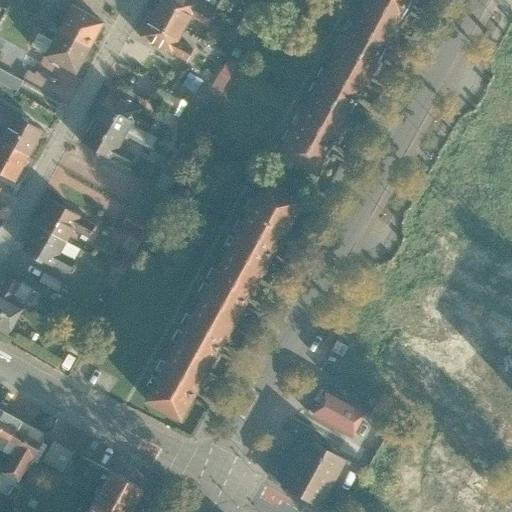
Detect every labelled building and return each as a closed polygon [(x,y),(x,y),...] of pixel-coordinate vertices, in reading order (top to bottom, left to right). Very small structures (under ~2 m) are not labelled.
[(159,0),(152,13),(183,31),(191,17),(206,26),(214,13),(190,0),(159,0)] [(363,0),(357,11),(397,32),(414,0),(363,0)] [(92,51),(106,25),(60,2),(53,16),(67,23),(61,35),(92,51)] [(332,57),(372,78),(397,32),(357,11),(332,57)] [(152,13),(138,37),(185,62),(193,49),(178,41),(183,31),(152,13)] [(26,78),(0,68),(0,62),(10,35),(0,31),(0,81),(22,89),(26,78)] [(79,77),(92,51),(61,35),(56,43),(42,36),(33,53),(79,77)] [(227,92),(238,61),(228,57),(217,88),(227,92)] [(306,106),(346,127),(372,78),(332,57),(306,106)] [(106,93),(93,119),(125,135),(131,124),(146,132),(154,119),(106,93)] [(306,106),(276,160),(317,181),(346,127),(306,106)] [(32,159),(46,133),(0,108),(0,130),(5,134),(1,142),(32,159)] [(125,135),(93,119),(79,144),(126,168),(134,156),(119,148),(125,135)] [(0,174),(19,184),(32,159),(1,142),(0,143),(0,174)] [(143,240),(174,181),(164,176),(157,190),(145,184),(122,228),(143,240)] [(246,216),(283,235),(302,201),(266,181),(246,216)] [(48,200),(35,225),(67,242),(73,231),(87,239),(95,226),(48,200)] [(246,216),(223,257),(260,277),(283,235),(246,216)] [(67,242),(35,225),(21,250),(69,275),(76,263),(60,254),(67,242)] [(223,257),(195,307),(232,328),(260,277),(223,257)] [(20,282),(7,276),(0,288),(0,334),(6,338),(24,307),(10,299),(20,282)] [(195,307),(170,352),(207,372),(232,328),(195,307)] [(207,372),(170,352),(145,398),(181,418),(207,372)] [(0,444),(7,448),(27,413),(0,398),(0,397),(0,444)] [(359,417),(320,397),(308,421),(347,441),(359,417)] [(49,425),(27,413),(7,448),(15,453),(7,467),(21,476),(50,429),(48,428),(49,425)] [(313,511),(343,460),(304,437),(294,455),(283,450),(262,483),(313,511)] [(46,460),(66,471),(78,450),(57,439),(46,460)] [(337,453),(357,464),(363,453),(343,442),(337,453)] [(87,454),(79,470),(101,482),(109,466),(87,454)] [(121,457),(100,493),(134,511),(138,511),(158,477),(121,457)] [(134,511),(100,493),(89,511),(134,511)]
